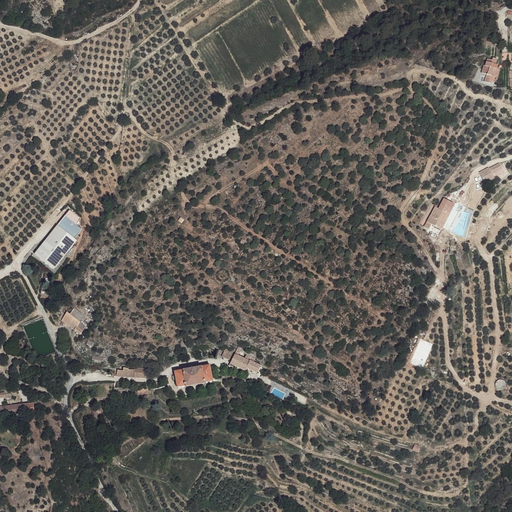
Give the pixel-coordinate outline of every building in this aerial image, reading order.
[(497,59),(493,58),(492,60),(487,58),(486,65),(484,65),(482,72),(490,74),(492,63),(496,64),(497,59)] [(496,64),(492,63),(490,74),(488,83),(491,83),(495,69),(497,69),(498,64),(496,64)] [(501,163),(490,168),(493,173),(503,168),(501,163)] [(490,167),(480,171),(486,182),(495,178),(493,173),(490,168),(490,167)] [(466,206),(473,207),(474,199),(467,198),(466,206)] [(440,209),(434,205),(426,220),(429,222),(439,228),(448,212),(442,207),(440,209)] [(70,211),(66,215),(68,219),(78,226),(81,218),(70,211)] [(68,219),(66,215),(58,226),(76,240),(79,236),(68,219)] [(78,226),(68,219),(79,236),(83,230),(78,226)] [(76,240),(58,226),(35,256),(55,271),(78,242),(76,240)] [(86,327),(68,313),(62,320),(80,335),(86,327)] [(421,368),(431,343),(421,339),(411,363),(421,368)] [(243,359),(236,355),(229,368),(235,371),(236,369),(245,374),(246,371),(257,377),(261,369),(253,365),(246,361),(243,359)] [(122,370),(112,370),(112,376),(144,378),(145,368),(132,366),(132,368),(127,368),(127,366),(123,367),(122,370)] [(209,367),(174,372),(176,384),(177,388),(212,383),(209,367)] [(0,405),(0,411),(28,405),(26,399),(0,405)]
